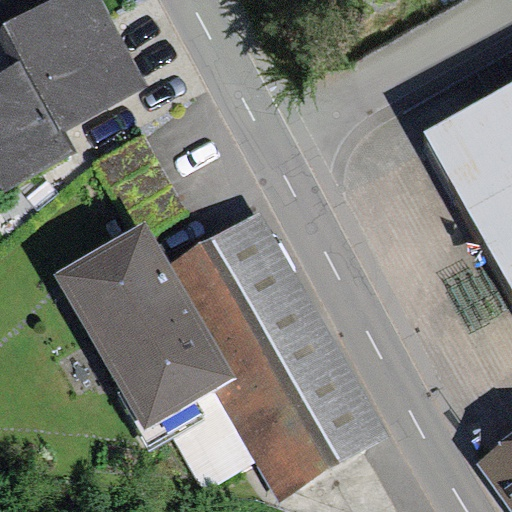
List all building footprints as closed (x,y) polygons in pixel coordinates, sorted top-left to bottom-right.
[(0,94),(0,188),(144,99),(82,0),(63,0),(0,39),(0,53),(18,83),(0,94)] [(511,88),(418,140),(511,308),(511,88)] [(95,163),(125,219),(167,197),(137,141),(95,163)] [(64,303),(143,439),(206,403),(263,502),(366,442),(251,243),(150,301),(129,265),(64,303)] [(511,450),(491,465),(511,495),(511,450)]
